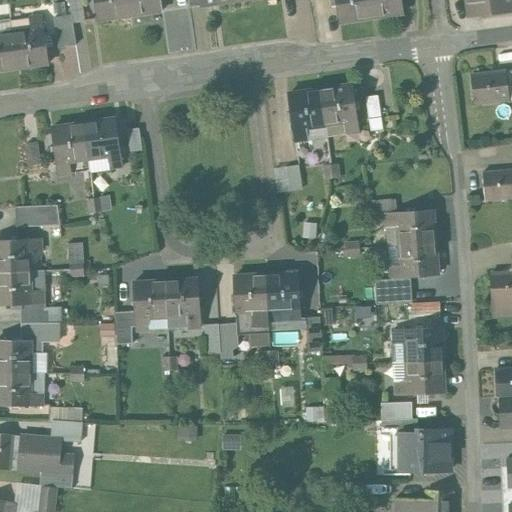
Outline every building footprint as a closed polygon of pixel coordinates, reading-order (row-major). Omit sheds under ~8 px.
[(95,0),(99,21),(131,17),(128,0),(95,0)] [(128,0),(131,17),(162,13),(160,0),(128,0)] [(205,0),(188,0),(189,8),(207,6),(205,0)] [(367,0),(335,0),(339,23),(370,18),(367,0)] [(400,0),(367,0),(370,18),(402,14),(400,0)] [(511,0),(478,0),(480,14),(511,10),(511,0)] [(43,17),(31,19),(32,31),(44,29),(43,17)] [(32,31),(12,33),(17,69),(49,65),(44,29),(32,31)] [(0,35),(0,71),(17,69),(12,33),(0,35)] [(505,74),(472,77),(475,105),(508,101),(505,74)] [(352,87),(320,92),(325,126),(345,123),(357,121),(352,87)] [(320,92),(289,96),(294,131),(306,129),(325,126),(320,92)] [(378,97),(366,99),(371,132),(383,131),(378,97)] [(116,120),(84,124),(89,160),(109,157),(121,155),(116,120)] [(357,121),(345,123),(347,135),(359,133),(357,121)] [(84,124),(52,129),(57,164),(70,162),(89,160),(84,124)] [(306,129),(294,131),(295,142),(307,141),(306,129)] [(121,155),(109,157),(110,169),(123,167),(121,155)] [(70,162),(57,164),(59,176),(71,174),(70,162)] [(305,163),(279,166),(282,191),(307,189),(305,163)] [(338,165),(331,166),(333,180),(340,179),(338,165)] [(331,166),(324,167),(326,181),(333,180),(331,166)] [(511,170),(481,173),(484,201),(511,198),(511,170)] [(101,198),(94,199),(96,213),(103,212),(101,198)] [(94,199),(88,200),(89,214),(96,213),(94,199)] [(58,206),(15,208),(16,224),(60,222),(58,206)] [(433,212),(397,215),(398,227),(400,247),(436,244),(433,212)] [(397,215),(385,216),(386,228),(398,227),(397,215)] [(28,240),(0,241),(0,273),(30,272),(29,252),(28,240)] [(40,240),(28,240),(29,252),(41,252),(40,240)] [(360,243),(346,244),(347,251),(361,250),(360,243)] [(436,244),(400,247),(402,267),(403,278),(439,276),(436,244)] [(361,250),(347,251),(347,258),(362,257),(361,250)] [(402,267),(390,268),(391,280),(403,278),(402,267)] [(30,272),(0,273),(0,305),(31,304),(31,292),(30,272)] [(511,272),(490,273),(492,315),(511,314),(511,272)] [(298,275),(266,277),(268,313),(288,312),(300,311),(298,275)] [(266,277),(234,279),(236,315),(249,314),(268,313),(266,277)] [(199,281),(167,283),(168,319),(188,318),(200,317),(199,281)] [(167,283),(134,284),(136,320),(148,320),(168,319),(167,283)] [(43,292),(31,292),(31,304),(43,304),(43,292)] [(439,303),(412,304),(413,317),(440,316),(439,303)] [(61,308),(22,309),(22,324),(61,323),(61,308)] [(300,311),(288,312),(289,323),(301,323),(300,311)] [(249,314),(236,315),(237,327),(249,326),(249,314)] [(200,317),(188,318),(189,330),(201,329),(200,317)] [(148,320),(136,320),(137,332),(149,331),(148,320)] [(310,349),(326,348),(324,321),(309,322),(310,349)] [(232,326),(219,327),(220,352),(221,360),(234,359),(232,326)] [(219,327),(207,327),(208,353),(220,352),(219,327)] [(441,329),(405,330),(406,342),(407,362),(443,361),(441,329)] [(405,330),(393,331),(394,343),(406,342),(405,330)] [(31,342),(0,341),(0,373),(30,374),(31,354),(31,342)] [(43,342),(31,342),(31,354),(43,354),(43,342)] [(443,361),(407,362),(407,382),(408,394),(444,393),(443,361)] [(511,369),(496,370),(497,398),(499,398),(511,397),(511,369)] [(30,374),(0,373),(0,405),(30,406),(30,394),(30,374)] [(407,382),(395,383),(396,395),(408,394),(407,382)] [(42,395),(30,394),(30,406),(42,407),(42,395)] [(511,397),(499,398),(500,424),(511,423),(511,397)] [(311,405),(310,421),(337,422),(337,406),(311,405)] [(83,409),(49,408),(49,421),(75,422),(74,423),(83,424),(83,409)] [(418,419),(381,421),(381,436),(391,436),(393,436),(393,435),(418,435),(418,431),(418,419)] [(74,423),(52,422),(50,439),(62,440),(62,442),(81,444),(83,424),(74,423)] [(450,431),(418,431),(418,435),(393,435),(393,436),(391,436),(391,471),(451,470),(450,431)] [(50,439),(0,434),(0,467),(44,472),(43,484),(59,486),(60,474),(71,475),(73,455),(61,454),(62,442),(62,440),(50,439)] [(511,458),(507,459),(507,468),(501,468),(501,489),(511,488),(511,458)] [(53,511),(57,487),(43,485),(38,511),(53,511)] [(511,504),(511,488),(501,489),(502,505),(511,504)] [(437,500),(397,499),(396,511),(450,511),(452,511),(452,492),(438,492),(437,500)] [(16,511),(18,504),(0,500),(0,511),(16,511)]
